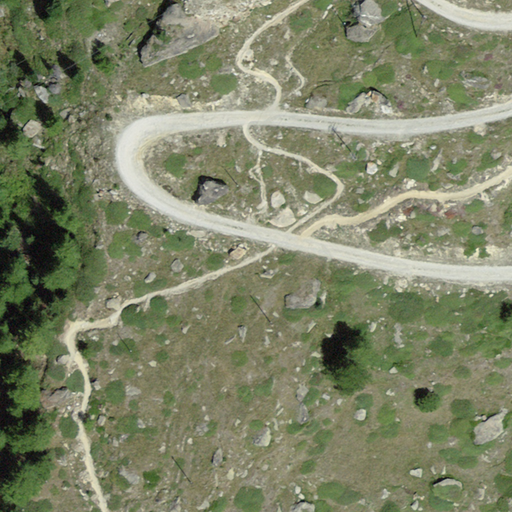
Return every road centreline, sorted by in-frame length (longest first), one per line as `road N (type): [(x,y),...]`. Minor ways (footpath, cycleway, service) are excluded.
road 1 (track): [(511,115),(380,133),(185,123),(141,139),(134,155),(141,182),(165,204),(286,247),(362,261)]
road 2 (track): [(362,261),(511,278)]
